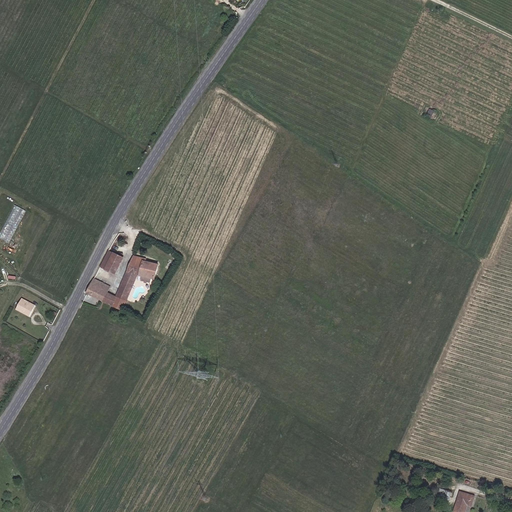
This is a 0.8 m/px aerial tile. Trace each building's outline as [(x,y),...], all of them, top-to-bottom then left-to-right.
[(102,267),(105,268),(110,257),(107,256),(102,267)] [(105,273),(115,277),(122,260),(112,256),(105,273)] [(156,284),(161,272),(144,266),(145,264),(134,259),(117,298),(113,307),(122,312),(139,277),(144,279),(143,284),(151,287),(153,283),(156,284)] [(110,288),(93,278),(85,293),(102,301),(107,293),(110,288)] [(102,301),(113,307),(117,298),(107,293),(102,301)] [(17,308),(30,316),(35,307),(22,300),(17,308)] [(29,317),(30,316),(17,308),(16,310),(29,317)] [(466,511),(468,505),(473,507),(477,496),(462,492),(455,511),(466,511)]
